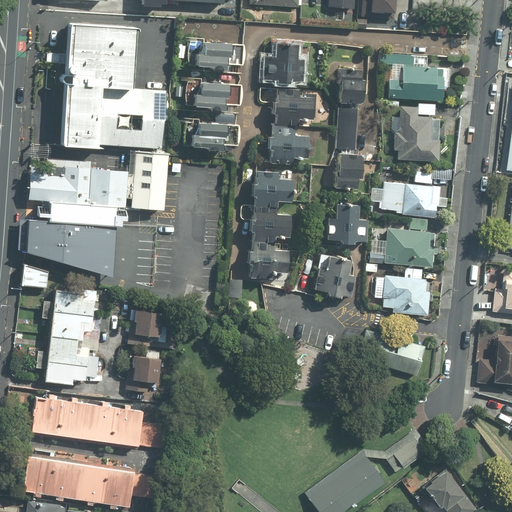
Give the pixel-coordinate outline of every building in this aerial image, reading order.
[(162,8),(162,0),(210,0),(211,4),(221,5),(221,0),(138,0),(138,7),(162,8)] [(328,0),(328,8),(352,10),(353,0),(328,0)] [(394,0),(399,1),(398,0),(361,0),(360,17),(392,19),(394,0)] [(66,24),(58,143),(159,149),(163,90),(127,87),(131,28),(66,24)] [(224,58),(227,59),(228,46),(201,43),(200,55),(192,55),(191,67),(226,70),(227,64),(224,63),(224,58)] [(300,82),(302,60),(294,59),(295,45),(273,44),(272,58),(261,58),(260,79),(273,80),(273,84),(286,85),(286,81),(300,82)] [(380,64),(413,65),(413,62),(407,62),(407,55),(380,54),(380,64)] [(440,69),(400,67),(399,80),(386,80),(385,100),(438,102),(440,69)] [(358,70),(337,69),(336,86),(337,86),(336,103),(360,104),(362,80),(357,80),(358,70)] [(192,94),(191,107),(205,108),(204,117),(223,118),(225,85),(197,83),(196,94),(192,94)] [(274,100),(270,100),(269,136),(266,136),(266,151),(268,151),(268,164),(290,165),(290,159),(305,159),(305,136),(295,136),(296,119),(311,120),(311,98),(298,97),(298,89),(274,88),(274,100)] [(434,105),(417,105),(417,115),(434,115),(434,105)] [(396,151),(396,159),(437,162),(438,141),(429,141),(430,117),(416,116),(417,107),(399,106),(398,133),(393,133),(392,150),(396,151)] [(354,113),(336,113),(334,148),(353,149),(354,113)] [(203,153),(220,153),(220,145),(218,144),(219,139),(222,139),(223,125),(196,124),(195,127),(189,126),(188,148),(203,149),(203,153)] [(262,162),(263,150),(253,149),(252,162),(262,162)] [(159,208),(162,153),(131,151),(127,206),(159,208)] [(332,187),(354,189),(355,178),(357,178),(359,155),(336,154),(335,176),(333,176),(332,187)] [(28,165),(27,200),(47,202),(46,221),(111,227),(116,227),(116,220),(120,220),(122,208),(124,171),(88,169),(88,162),(45,158),(42,165),(28,165)] [(275,179),(276,172),(253,171),(252,191),(290,193),(290,180),(275,179)] [(431,184),(431,175),(415,173),(414,183),(431,184)] [(434,207),(441,207),(443,187),(382,182),(380,209),(394,210),(394,215),(433,218),(434,207)] [(511,183),(503,248),(511,248),(511,183)] [(356,206),(333,205),(332,219),(326,218),(325,241),(337,242),(337,244),(351,245),(352,241),(365,242),(366,221),(355,220),(356,206)] [(248,268),(248,279),(272,279),(272,273),(285,274),(286,250),(272,249),(273,238),(287,238),(288,214),(274,213),(275,208),(252,207),(251,218),(247,218),(245,268),(248,268)] [(46,221),(27,221),(24,253),(106,276),(111,227),(46,221)] [(410,221),(409,231),(386,229),(383,264),(430,267),(432,232),(426,232),(426,222),(410,221)] [(339,295),(349,297),(353,276),(345,274),(348,259),(327,255),(324,270),(316,269),(312,290),(325,292),(324,299),(338,301),(339,295)] [(25,267),(23,290),(48,292),(50,275),(25,267)] [(391,308),(391,315),(425,317),(427,279),(421,279),(421,270),(403,269),(402,278),(373,276),(372,298),(382,299),(381,308),(391,308)] [(494,288),(491,311),(511,313),(511,269),(503,269),(501,288),(494,288)] [(44,368),(43,380),(70,383),(71,378),(84,379),(84,376),(97,377),(99,356),(87,355),(88,349),(99,350),(101,331),(83,329),(83,322),(91,323),(94,292),(53,289),(52,301),(43,300),(41,317),(49,318),(46,350),(36,349),(35,367),(44,368)] [(162,311),(133,309),(133,319),(130,319),(128,344),(148,346),(149,334),(160,335),(162,311)] [(424,344),(365,327),(356,357),(415,375),(424,344)] [(511,335),(496,334),(493,360),(478,358),(476,382),(511,385),(511,335)] [(160,358),(133,355),(132,367),(129,367),(127,389),(148,391),(149,380),(157,381),(160,358)] [(35,396),(30,431),(165,448),(168,424),(140,420),(141,409),(35,396)] [(414,437),(385,458),(396,473),(425,452),(414,437)] [(361,450),(304,493),(318,511),(344,511),(385,481),(361,450)] [(160,473),(26,456),(22,489),(129,504),(130,493),(156,497),(160,473)] [(419,488),(437,510),(440,508),(442,511),(474,511),(477,510),(443,469),(419,488)] [(26,500),(25,511),(63,511),(64,506),(59,505),(59,503),(26,500)]
